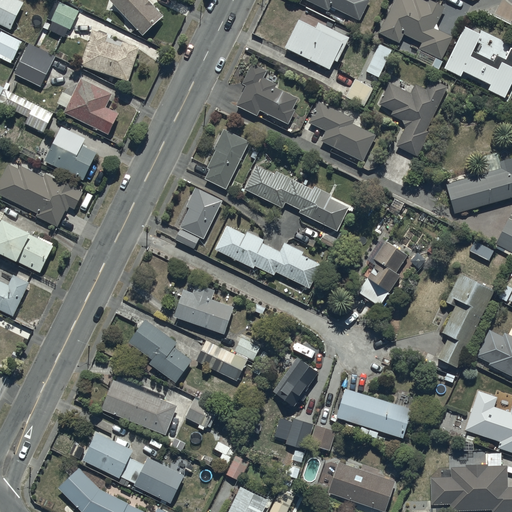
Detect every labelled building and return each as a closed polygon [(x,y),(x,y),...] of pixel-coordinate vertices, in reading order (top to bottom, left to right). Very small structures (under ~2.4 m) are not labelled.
[(0,0),(0,23),(10,29),(24,1),(20,0),(0,0)] [(70,29),(79,10),(59,0),(55,0),(46,18),(51,21),(50,23),(46,21),(43,26),(64,37),(68,28),(70,29)] [(100,0),(82,0),(81,3),(93,11),(100,0)] [(164,15),(149,0),(108,0),(142,36),(164,15)] [(308,0),(329,10),(331,6),(359,19),(368,0),(308,0)] [(419,47),(441,58),(453,36),(435,27),(445,7),(431,0),(428,0),(428,1),(425,0),(395,0),(379,32),(399,42),(404,34),(421,42),(419,47)] [(298,18),(285,46),(329,69),(334,59),(337,61),(349,36),(318,21),(316,26),(298,18)] [(488,89),(505,97),(511,82),(511,46),(511,47),(511,45),(511,44),(481,29),(479,33),(464,25),(444,67),(461,75),(463,71),(490,84),(488,89)] [(80,65),(128,80),(139,46),(122,41),(121,44),(106,39),(108,34),(91,29),(80,65)] [(0,57),(11,63),(22,41),(1,30),(0,32),(0,57)] [(10,71),(40,86),(55,56),(26,41),(10,71)] [(393,49),(379,43),(366,70),(379,77),(393,49)] [(257,115),(260,110),(288,124),(295,109),(293,108),(298,97),(275,86),(276,84),(263,77),(267,70),(252,63),(242,83),(246,85),(236,105),(257,115)] [(379,101),(378,103),(392,110),(390,114),(403,120),(405,127),(396,145),(416,156),(429,131),(426,130),(448,86),(432,78),(426,89),(415,84),(410,92),(404,89),(409,80),(397,74),(392,83),(390,82),(379,101)] [(112,92),(79,77),(63,112),(108,133),(118,112),(106,106),(112,92)] [(374,88),(355,78),(345,96),(364,106),(374,88)] [(25,122),(44,132),(53,113),(4,88),(0,95),(0,105),(10,110),(11,108),(27,117),(25,122)] [(355,119),(319,101),(308,122),(326,130),(321,140),(363,161),(376,135),(353,123),(355,119)] [(44,159),(83,179),(97,152),(81,144),(85,137),(61,126),(44,159)] [(205,178),(226,188),(250,141),(224,128),(214,148),(216,149),(207,167),(209,168),(205,178)] [(455,213),(511,196),(511,157),(500,161),(497,151),(480,157),(484,172),(446,183),(455,213)] [(0,179),(0,194),(37,212),(35,215),(57,226),(65,210),(67,211),(69,206),(74,209),(83,191),(75,188),(76,187),(58,178),(58,179),(45,173),(43,176),(21,165),(19,169),(8,163),(0,179)] [(298,212),(337,230),(349,206),(331,197),(332,194),(314,185),(313,188),(277,170),(275,174),(256,164),(244,188),(282,208),(285,202),(300,209),(298,212)] [(204,238),(223,200),(196,187),(186,206),(189,207),(179,227),(180,228),(175,238),(194,248),(200,236),(204,238)] [(511,210),(497,239),(511,247),(511,210)] [(0,251),(40,271),(53,245),(29,233),(30,231),(3,217),(0,222),(0,251)] [(245,233),(226,224),(215,249),(253,267),(254,265),(273,274),(275,270),(309,287),(320,263),(301,254),(303,250),(284,241),(279,250),(262,242),(264,239),(246,230),(245,233)] [(408,254),(385,240),(374,257),(378,259),(357,292),(379,306),(400,273),(397,271),(408,254)] [(495,289),(460,271),(445,301),(454,305),(441,331),(448,335),(437,356),(456,366),(495,289)] [(8,283),(0,279),(0,309),(13,316),(29,282),(13,274),(8,283)] [(173,316),(224,333),(233,306),(212,298),(215,289),(196,283),(193,292),(183,288),(173,316)] [(511,286),(505,284),(499,298),(507,301),(508,299),(511,301),(511,286)] [(149,362),(176,382),(192,359),(174,346),(177,342),(145,319),(129,341),(152,358),(149,362)] [(503,336),(489,328),(476,355),(490,362),(489,364),(511,375),(511,335),(505,332),(503,336)] [(196,361),(237,380),(247,360),(253,362),(260,347),(241,338),(234,353),(205,340),(196,361)] [(319,371),(297,356),(273,391),(294,406),(300,398),(304,401),(309,395),(305,392),(319,371)] [(113,379),(101,408),(166,434),(178,405),(163,399),(165,394),(117,375),(115,380),(113,379)] [(336,417),(403,437),(412,408),(345,387),(336,417)] [(497,396),(478,389),(465,430),(501,441),(499,448),(511,452),(511,405),(510,411),(494,406),(497,396)] [(195,397),(185,417),(207,427),(208,426),(211,427),(220,409),(195,397)] [(286,444),(306,450),(314,423),(293,417),(292,422),(287,421),(281,440),(286,442),(286,444)] [(309,444),(330,450),(336,431),(315,424),(309,444)] [(171,503),(185,474),(147,456),(143,463),(129,457),(133,449),(112,439),(114,436),(101,430),(99,432),(96,431),(82,460),(120,478),(121,476),(135,483),(134,485),(171,503)] [(235,455),(226,474),(240,481),(249,462),(235,455)] [(328,492),(385,511),(396,480),(338,461),(328,492)] [(431,476),(431,504),(450,504),(450,510),(492,509),(491,511),(495,511),(511,511),(511,485),(508,486),(508,465),(487,465),(487,463),(465,464),(465,466),(451,466),(451,476),(431,476)] [(58,487),(82,511),(146,511),(100,488),(79,467),(58,487)] [(228,511),(261,511),(268,499),(241,486),(228,511)] [(286,511),(292,499),(278,492),(268,511),(286,511)]
